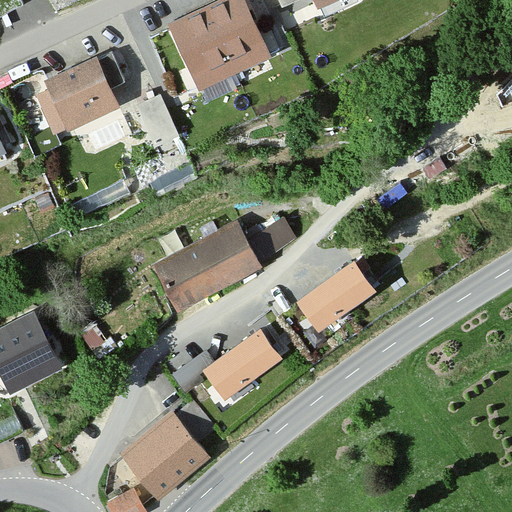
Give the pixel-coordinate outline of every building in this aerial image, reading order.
[(246,0),(204,0),(165,19),(195,81),(268,46),(246,0)] [(98,53),(47,77),(52,86),(37,93),(54,128),(67,121),(69,125),(121,100),(98,53)] [(159,91),(136,102),(154,140),(177,129),(159,91)] [(295,235),(282,214),(248,236),(239,219),(159,261),(180,303),(268,259),(295,235)] [(356,255),(300,295),(320,322),(375,282),(356,255)] [(34,307),(0,323),(0,360),(12,384),(60,360),(34,307)] [(261,324),(205,364),(210,371),(225,392),(281,351),(261,324)] [(186,389),(210,371),(205,364),(197,353),(173,371),(186,389)] [(214,426),(193,399),(176,412),(197,439),(214,426)] [(176,412),(174,410),(123,449),(157,493),(208,453),(197,439),(176,412)] [(139,511),(147,508),(135,487),(109,502),(115,511),(139,511)]
